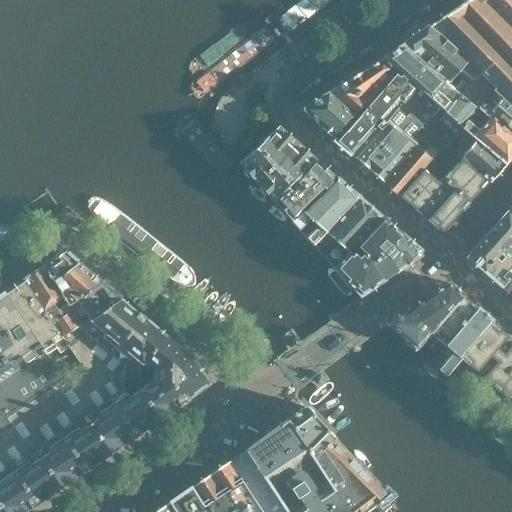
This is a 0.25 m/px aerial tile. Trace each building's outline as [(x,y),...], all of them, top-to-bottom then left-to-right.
[(302,0),(276,21),(285,33),(327,0),(302,0)] [(511,0),(468,0),(457,8),(458,8),(427,28),(480,73),(478,75),(493,88),(490,91),(498,97),(511,109),(511,0)] [(480,73),(427,28),(402,45),(475,108),(479,103),(490,91),(493,88),(478,75),(480,73)] [(197,99),(199,99),(268,44),(269,42),(269,41),(269,39),(268,37),(267,35),(266,34),(265,32),(264,31),(262,30),(260,30),(258,29),(257,29),(187,84),(186,86),(186,88),(186,90),(187,91),(187,93),(188,94),(189,96),(191,97),(192,98),(194,98),(195,99),(197,99)] [(475,108),(402,45),(401,45),(382,58),(392,67),(415,86),(439,107),(443,111),(460,125),(475,108)] [(365,100),(392,67),(382,58),(364,70),(344,83),(365,100)] [(380,115),(395,97),(401,103),(415,86),(392,67),(365,100),(352,115),(332,138),(350,154),(354,157),(386,120),(380,115)] [(365,100),(344,83),(328,93),(352,115),(365,100)] [(408,141),(427,119),(430,115),(431,117),(439,107),(415,86),(401,103),(386,120),(354,157),(382,182),(413,145),(408,141)] [(332,138),(352,115),(328,93),(302,111),(302,112),(332,138)] [(511,109),(498,97),(487,109),(511,130),(511,109)] [(511,154),(511,130),(487,109),(479,103),(475,108),(460,125),(460,126),(459,127),(474,140),(475,139),(503,165),(511,154)] [(433,124),(443,111),(439,107),(431,117),(430,115),(427,119),(433,124)] [(200,123),(184,136),(217,174),(232,160),(200,123)] [(273,201),(313,159),(277,127),(270,132),(260,141),(260,142),(237,162),(238,163),(237,163),(273,201)] [(475,139),(474,140),(460,156),(459,156),(458,157),(460,158),(461,158),(488,182),(503,165),(475,139)] [(398,196),(422,169),(429,159),(413,145),(382,182),(398,196)] [(454,218),(473,196),(474,197),(488,182),(461,158),(460,158),(448,172),(447,171),(440,179),(452,190),(438,205),(433,200),(440,192),(434,186),(437,182),(422,169),(398,196),(413,209),(414,209),(441,233),(443,230),(444,230),(455,218),(454,218)] [(292,222),(335,178),(313,159),(273,201),(292,222)] [(333,267),(348,253),(356,244),(381,218),(357,197),(335,178),(292,222),(333,267)] [(86,207),(92,217),(177,284),(179,285),(181,286),(183,286),(185,287),(187,287),(189,286),(191,286),(193,285),(195,284),(196,282),(196,280),(196,278),(195,276),(195,274),(194,272),(193,270),(192,268),(190,267),(189,265),(108,201),(96,195),(95,195),(93,195),(92,195),(90,196),(89,197),(88,198),(87,199),(86,201),(86,202),(85,204),(85,205),(86,207)] [(482,272),(511,236),(511,217),(505,212),(477,244),(466,257),(482,272)] [(370,265),(399,234),(381,218),(356,244),(367,255),(364,258),(370,265)] [(395,271),(417,255),(418,250),(399,234),(370,265),(382,279),(395,270),(395,271)] [(501,287),(511,273),(511,236),(482,272),(501,287)] [(51,281),(77,263),(66,254),(65,254),(64,253),(63,253),(61,254),(60,254),(42,267),(51,281)] [(382,279),(370,265),(364,258),(361,255),(358,257),(355,253),(352,256),(348,253),(333,267),(359,295),(382,280),(382,279)] [(66,305),(100,283),(77,263),(51,281),(66,305)] [(66,305),(51,281),(42,267),(23,279),(60,337),(64,335),(78,325),(79,325),(72,314),(66,305)] [(511,297),(511,296),(511,273),(501,287),(511,297)] [(60,337),(23,279),(4,292),(60,377),(78,365),(60,337)] [(88,319),(118,298),(100,283),(66,305),(72,314),(81,309),(88,319)] [(430,333),(462,296),(448,283),(447,283),(427,297),(406,312),(430,333)] [(61,379),(60,377),(4,293),(3,294),(3,293),(0,295),(0,431),(10,425),(4,417),(61,379)] [(443,345),(476,308),(462,296),(430,333),(443,345)] [(117,321),(128,307),(118,298),(88,319),(86,320),(103,333),(115,319),(117,321)] [(140,341),(152,327),(128,307),(117,321),(115,319),(103,333),(130,356),(142,342),(140,341)] [(459,358),(490,321),(491,321),(476,308),(443,345),(451,351),(436,368),(444,375),(459,358)] [(430,333),(406,312),(386,325),(415,350),(430,333)] [(511,375),(511,346),(510,345),(504,339),(507,336),(490,321),(459,358),(475,372),(478,369),(484,375),(481,378),(490,386),(491,385),(498,392),(511,375)] [(89,467),(96,462),(96,463),(97,463),(97,462),(121,446),(122,446),(122,445),(122,444),(129,439),(129,440),(130,440),(138,435),(139,435),(139,434),(138,433),(145,428),(146,429),(147,429),(147,428),(171,412),(172,412),(172,411),(171,410),(178,406),(179,406),(180,407),(180,406),(188,401),(189,401),(188,400),(186,396),(205,383),(205,384),(206,383),(207,383),(207,382),(207,381),(206,381),(205,381),(190,358),(163,336),(146,357),(146,358),(157,367),(156,382),(141,393),(139,390),(129,397),(123,389),(124,364),(130,356),(103,333),(97,341),(78,325),(64,335),(84,365),(6,418),(12,427),(0,435),(0,511),(22,511),(29,507),(30,508),(31,508),(31,507),(39,502),(39,501),(46,496),(48,497),(48,496),(71,480),(72,480),(72,479),(72,478),(79,473),(80,474),(81,474),(88,468),(89,469),(89,468),(89,467)] [(146,357),(163,336),(152,327),(140,341),(142,342),(130,356),(140,365),(146,358),(146,357)] [(511,404),(511,375),(498,392),(511,404)] [(365,511),(391,494),(332,436),(303,406),(290,416),(291,417),(288,420),(287,419),(286,419),(313,460),(327,481),(347,511),(365,511)] [(313,490),(299,470),(313,460),(286,419),(285,420),(244,451),(269,490),(283,480),(297,501),(283,510),(284,511),(347,511),(327,481),(313,490)] [(269,490),(244,451),(228,462),(261,511),(284,511),(283,510),(269,490)] [(261,511),(228,462),(168,502),(174,511),(261,511)] [(174,511),(168,502),(153,511),(174,511)]
